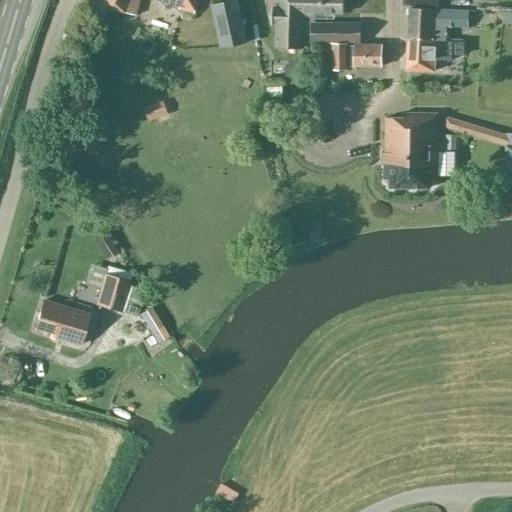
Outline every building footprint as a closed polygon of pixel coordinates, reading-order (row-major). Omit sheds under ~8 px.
[(104,0),(103,5),(126,12),(136,15),(140,0),(159,0),(196,10),(199,0),(104,0)] [(248,41),(238,0),(229,0),(213,4),(222,47),(248,41)] [(279,0),(280,9),(275,9),(276,48),(304,48),(304,43),(312,42),(312,22),(316,22),(316,13),(344,13),(344,0),(279,0)] [(470,11),(434,9),(408,7),(409,39),(448,41),(448,27),(470,28),(470,11)] [(361,22),(316,22),(312,22),(312,42),(361,42),(361,22)] [(448,41),(409,39),(409,41),(407,69),(435,70),(435,60),(453,61),(453,54),(463,54),(463,42),(448,42),(448,41)] [(355,44),(355,47),(348,47),(348,43),(332,43),(332,70),(349,70),(349,66),(383,67),(383,44),(355,44)] [(326,83),(326,70),(302,70),(302,83),(326,83)] [(462,72),(462,87),(474,87),(474,72),(462,72)] [(283,87),(269,87),(269,97),(284,96),(283,87)] [(148,117),(166,111),(161,97),(143,103),(148,117)] [(438,161),(439,114),(401,113),(401,116),(386,116),(385,179),(391,179),(390,187),(429,187),(429,180),(435,181),(436,161),(438,161)] [(511,133),(505,134),(446,117),(445,128),(506,147),(507,183),(511,183),(511,133)] [(91,235),(106,260),(118,252),(103,228),(91,235)] [(128,284),(129,282),(104,274),(95,303),(136,317),(145,289),(128,284)] [(88,314),(43,300),(35,328),(56,334),(54,338),(79,345),(88,314)]
